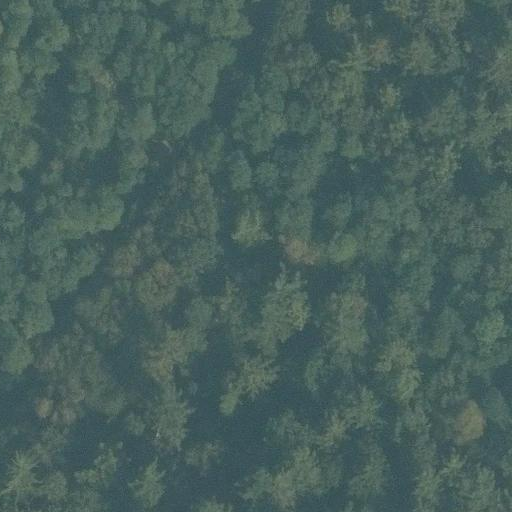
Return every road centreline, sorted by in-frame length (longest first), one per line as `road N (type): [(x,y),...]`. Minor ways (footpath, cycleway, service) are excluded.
road 1 (track): [(217,137),(204,163),(215,188),(511,456)]
road 2 (track): [(511,324),(498,317),(485,285),(455,249),(354,192),(332,139),(283,92),(248,99),(217,137)]
road 3 (track): [(52,335),(266,0)]
road 4 (track): [(164,164),(73,56),(0,0)]
